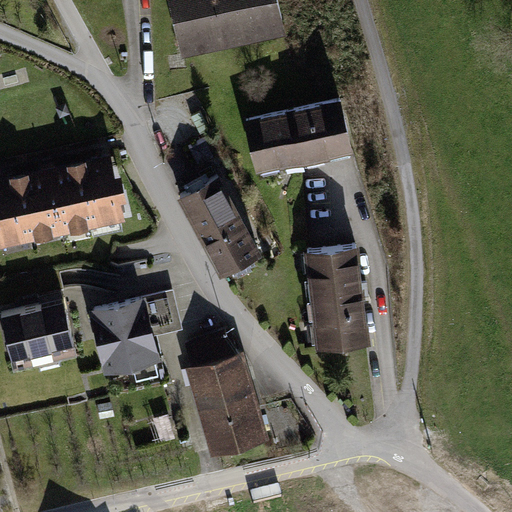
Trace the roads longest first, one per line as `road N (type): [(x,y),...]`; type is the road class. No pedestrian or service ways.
road 1 (track): [(362,0),(411,181),(417,298),(400,451)]
road 2 (residential): [(105,81),(222,299),(354,445)]
road 3 (residential): [(354,445),(94,511)]
road 4 (residential): [(484,511),(400,451),(374,440),(354,445)]
